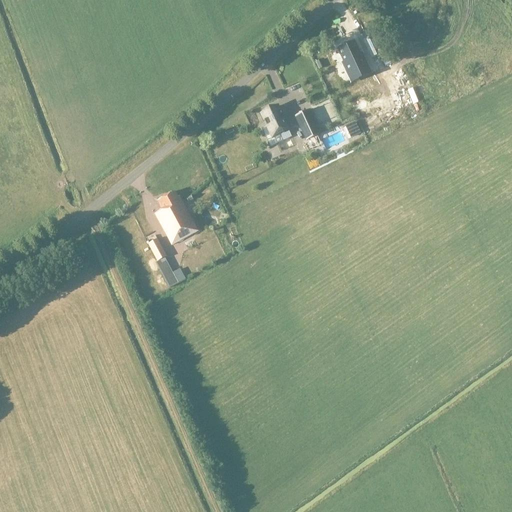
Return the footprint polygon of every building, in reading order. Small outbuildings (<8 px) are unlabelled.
[(353,44),(338,51),(349,73),(363,67),(353,44)] [(280,134),(283,141),(291,137),(277,107),(261,114),(272,138),(280,134)] [(309,110),(303,112),(295,116),(307,140),(320,134),(310,112),(309,110)] [(154,214),(171,246),(197,232),(179,196),(177,197),(174,192),(157,201),(161,210),(154,214)] [(157,240),(147,245),(156,263),(155,264),(165,284),(168,289),(169,288),(185,280),(183,277),(179,270),(172,273),(164,258),(166,257),(157,240)]
